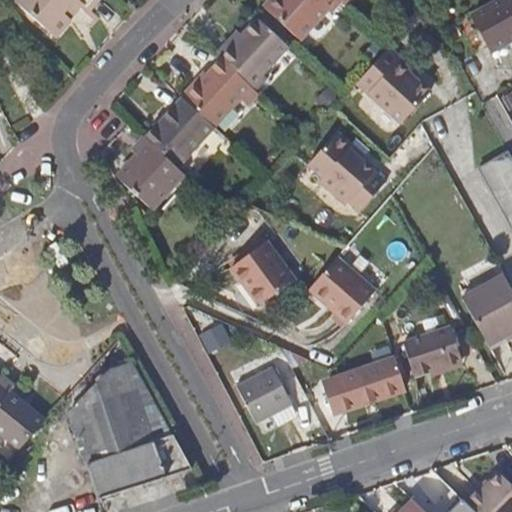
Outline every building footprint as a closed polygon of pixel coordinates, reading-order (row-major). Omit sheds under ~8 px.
[(14,0),(11,3),(53,40),(69,23),(66,20),(77,9),(93,23),(97,19),(88,11),(97,0),(14,0)] [(264,0),(261,3),(297,37),(324,8),(328,10),(337,0),(264,0)] [(511,0),(498,0),(471,15),(491,52),(511,40),(511,0)] [(288,45),(257,17),(231,44),(227,40),(215,53),(217,56),(250,87),(253,89),(266,76),(262,72),(288,45)] [(412,70),(389,49),(356,85),(400,126),(430,94),(409,74),(412,70)] [(257,93),(253,89),(250,87),(217,56),(180,94),(181,96),(212,125),(239,96),(247,103),(257,93)] [(212,125),(181,96),(144,136),(176,165),(212,125)] [(335,132),(306,165),(321,178),(318,182),(344,205),(347,201),(358,211),(384,182),(347,150),(351,146),(335,132)] [(183,172),(176,165),(144,136),(143,134),(130,148),(136,153),(116,175),(150,206),(183,172)] [(511,229),(511,158),(508,152),(477,170),(511,230),(511,229)] [(228,266),(239,280),(235,284),(252,307),(262,299),(293,276),(263,239),(228,266)] [(344,321),(372,290),(334,256),(306,287),(344,321)] [(511,333),(511,290),(504,275),(462,299),(489,346),(503,338),(511,333)] [(415,376),(462,361),(451,328),(404,343),(415,376)] [(507,344),(503,338),(489,346),(492,352),(507,344)] [(405,389),(395,359),(340,379),(351,408),(405,389)] [(172,435),(131,364),(108,371),(68,413),(74,428),(99,500),(192,469),(172,435)] [(256,425),(292,406),(273,370),(238,388),(256,425)] [(0,436),(18,452),(46,422),(8,389),(12,384),(0,373),(0,436)] [(475,511),(511,511),(511,486),(498,472),(479,491),(476,488),(464,501),(475,511)] [(430,511),(447,511),(461,498),(458,494),(441,511),(436,506),(430,511)] [(475,511),(464,501),(461,498),(447,511),(475,511)] [(424,511),(411,499),(398,511),(395,508),(391,511),(424,511)]
